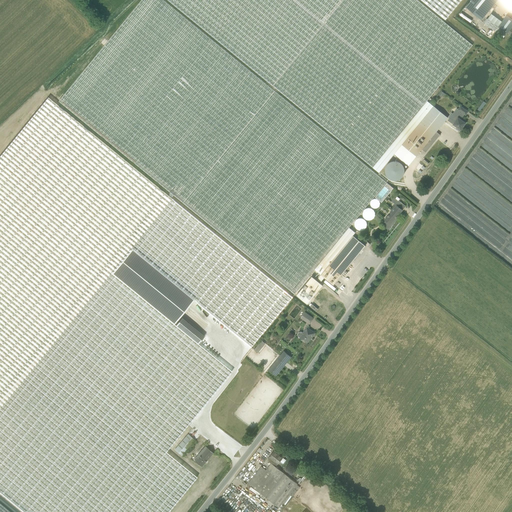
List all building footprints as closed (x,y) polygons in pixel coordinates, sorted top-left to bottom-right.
[(317,279),(321,281),(324,277),(333,285),(365,246),(352,236),(355,233),(349,228),(386,182),(163,0),(141,0),(59,101),(171,193),(175,196),(295,294),(314,270),(321,275),(317,279)] [(368,164),(372,167),(379,173),(396,152),(402,145),(416,156),(422,149),(425,153),(440,135),(436,132),(447,118),(444,115),(427,101),(472,45),(417,0),(167,0),(273,86),(368,164)] [(421,0),(446,19),(461,0),(421,0)] [(511,0),(471,0),(466,7),(482,20),(497,0),(504,0),(511,6),(511,0)] [(508,33),(511,26),(511,19),(507,16),(498,27),(506,33),(507,33),(508,33)] [(506,33),(498,27),(495,32),(503,38),(506,33)] [(48,97),(0,155),(0,492),(24,511),(169,511),(177,503),(176,502),(197,477),(166,452),(174,443),(173,442),(231,371),(198,344),(175,325),(174,324),(194,300),(251,347),(254,344),(292,297),(172,199),(175,196),(171,193),(169,196),(48,97)] [(480,240),(478,234),(511,261),(511,106),(507,120),(503,122),(509,136),(488,128),(486,148),(488,153),(479,149),(466,166),(477,174),(464,170),(451,187),(452,187),(440,201),(455,213),(451,217),(480,240)] [(449,118),(447,120),(453,124),(457,127),(456,128),(460,132),(464,127),(463,126),(465,123),(460,119),(464,114),(465,115),(468,112),(460,106),(458,109),(457,108),(453,114),(455,115),(455,116),(452,119),(450,117),(449,118)] [(387,183),(375,197),(381,202),(393,188),(387,183)] [(400,203),(394,198),(391,201),(396,205),(389,212),(390,212),(384,220),(387,222),(385,226),(389,229),(390,229),(390,228),(397,219),(396,218),(402,210),(398,206),(400,203)] [(312,276),(296,295),(307,304),(323,285),(312,276)] [(304,313),(300,318),(309,324),(313,319),(304,313)] [(182,318),(175,325),(198,344),(204,336),(182,318)] [(298,337),(300,338),(307,343),(311,338),(315,333),(307,327),(302,333),(301,332),(299,332),(297,334),(298,337)] [(284,351),(277,359),(268,370),(276,376),(291,357),(284,351)] [(245,363),(237,372),(241,375),(248,366),(245,363)] [(174,450),(182,456),(195,441),(188,434),(174,450)] [(201,467),(213,453),(205,446),(194,459),(194,460),(195,461),(201,467)] [(284,456),(282,455),(278,452),(277,454),(274,451),(268,459),(268,461),(271,463),(263,473),(289,494),(293,496),(300,487),(296,485),(298,483),(276,466),(282,458),(284,456)] [(293,475),(296,470),(290,466),(287,472),(293,475)] [(289,494),(263,473),(252,487),(279,507),(289,494)] [(300,496),(297,500),(306,505),(309,501),(300,496)]
